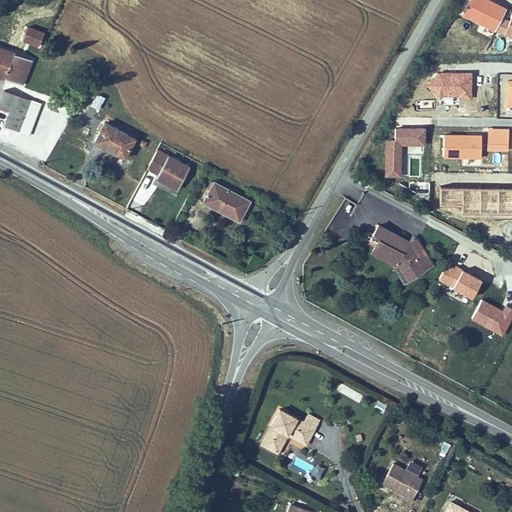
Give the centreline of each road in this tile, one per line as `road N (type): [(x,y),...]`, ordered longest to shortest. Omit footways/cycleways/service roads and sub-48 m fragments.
road 1 (tertiary): [(440,0),(263,307)]
road 2 (primary): [(0,161),(263,307)]
road 3 (primary): [(263,307),(511,436)]
road 4 (secondary): [(183,511),(263,307)]
road 5 (unknown): [(339,173),(511,258)]
